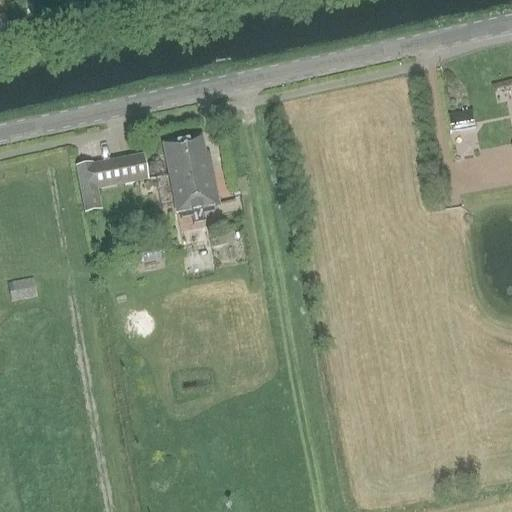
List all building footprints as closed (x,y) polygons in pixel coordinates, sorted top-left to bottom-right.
[(475,112),(453,114),(454,130),(477,127),(475,112)] [(178,214),(218,207),(208,154),(204,155),(201,139),(163,146),(177,215),(178,215),(178,214)] [(84,216),(101,212),(97,191),(148,181),(143,156),(92,166),(92,164),(74,167),(84,216)] [(164,260),(160,242),(124,249),(128,267),(164,260)] [(33,280),(7,284),(10,303),(36,299),(33,280)]
